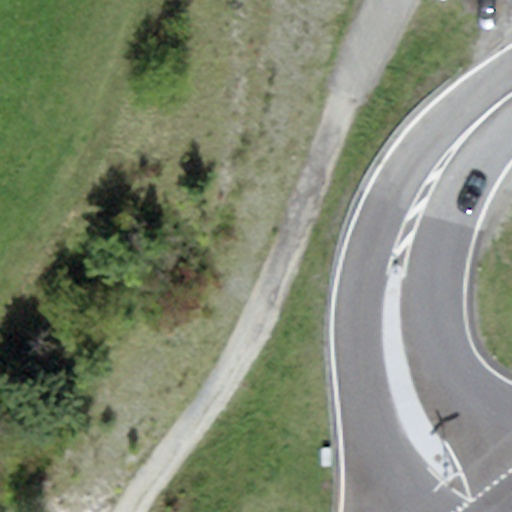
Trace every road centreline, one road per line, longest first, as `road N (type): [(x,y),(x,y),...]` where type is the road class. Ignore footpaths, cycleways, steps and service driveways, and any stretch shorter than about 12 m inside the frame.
road 1 (track): [(137,511),(254,325),(394,0)]
road 2 (tertiary): [(511,84),(457,112),(386,207),(359,327),(377,452),(399,511)]
road 3 (tertiary): [(511,460),(462,402),(424,299),(469,167),(511,120)]
